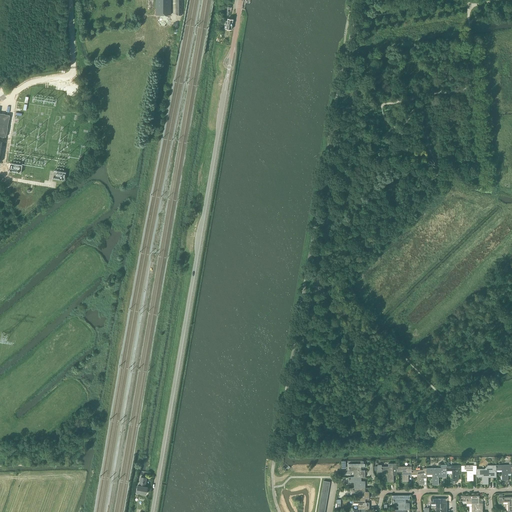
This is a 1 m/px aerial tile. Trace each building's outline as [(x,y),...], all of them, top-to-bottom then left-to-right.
[(171,15),(170,0),(155,0),(156,15),(160,15),(160,17),(158,22),(160,27),(167,27),(170,21),(167,17),(167,15),(171,15)] [(233,20),(228,19),(227,24),(225,24),(225,29),(231,30),(233,20)] [(0,136),(6,137),(10,115),(0,113),(0,136)] [(354,471),(354,477),(361,477),(365,477),(365,471),(360,471),(360,469),(361,469),(361,467),(365,467),(365,464),(349,464),(349,471),(354,471)] [(381,465),(377,465),(377,472),(377,471),(387,471),(387,482),(393,482),(393,475),(396,475),(396,471),(396,467),(396,464),(388,464),(388,467),(381,467),(381,465)] [(441,468),(426,468),(426,470),(426,471),(426,474),(432,474),(432,485),(438,485),(438,477),(446,477),(446,471),(446,466),(446,465),(441,465),(441,468)] [(476,465),(461,466),(461,471),(467,471),(467,481),(473,481),(473,474),(476,474),(476,469),(476,465)] [(485,469),(476,469),(476,474),(476,475),(482,475),(482,484),(488,484),(488,478),(496,477),(496,470),(496,465),(488,465),(485,469)] [(511,465),(496,465),(496,470),(502,470),(502,480),(508,480),(508,474),(511,474),(511,470),(511,465)] [(411,466),(396,467),(396,471),(402,471),(402,482),(408,482),(408,475),(411,475),(411,469),(411,466)] [(461,466),(446,466),(446,471),(452,471),(452,481),(456,481),(458,481),(458,474),(461,474),(461,471),(461,466)] [(423,469),(411,469),(411,475),(417,474),(417,485),(423,485),(423,478),(427,478),(426,474),(426,471),(426,470),(426,468),(423,468),(423,469)] [(145,487),(146,478),(141,477),(139,486),(138,485),(137,492),(146,494),(147,487),(145,487)] [(354,477),(349,477),(349,482),(354,482),(354,488),(365,488),(365,481),(361,481),(361,477),(354,477)] [(354,488),(353,488),(353,493),(358,493),(358,499),(369,499),(369,492),(365,492),(365,488),(354,488)] [(409,495),(393,495),(393,499),(393,503),(398,503),(398,510),(405,510),(409,510),(409,503),(405,503),(405,499),(409,499),(409,495)] [(462,496),(463,496),(463,504),(472,504),(471,511),(482,511),(482,503),(478,503),(478,501),(479,501),(479,499),(479,496),(462,496)] [(503,504),(503,502),(507,502),(507,511),(511,511),(511,497),(498,497),(498,504),(503,504)] [(358,510),(365,510),(369,510),(369,503),(365,503),(365,499),(358,499),(353,499),(353,503),(358,503),(358,510)] [(443,499),(431,499),(431,504),(436,504),(435,511),(446,511),(447,503),(443,503),(443,499)]
